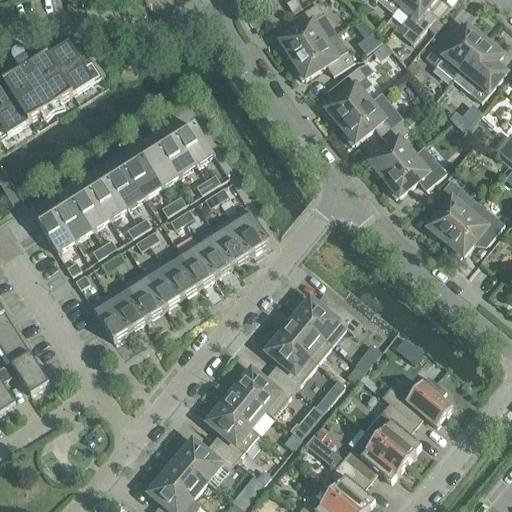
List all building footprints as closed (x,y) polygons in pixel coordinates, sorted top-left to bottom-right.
[(377,4),(394,17),(398,12),(408,0),(369,0),(376,5),(377,4)] [(408,0),(398,12),(408,20),(396,34),(413,48),(435,21),(426,14),(437,0),(408,0)] [(285,7),(287,9),(290,15),(299,11),(294,2),(285,7)] [(293,64),(335,38),(323,19),(325,19),(317,7),(296,21),(302,31),(281,45),(282,46),(279,48),(287,61),(290,59),(293,64)] [(443,27),(435,21),(427,31),(435,37),(443,27)] [(426,62),(453,84),(485,45),(480,42),(483,39),(471,29),(468,32),(467,31),(451,50),(442,42),(426,62)] [(365,58),(380,46),(372,35),(356,47),(365,58)] [(348,55),(346,56),(335,38),(293,64),(296,69),(293,71),(302,84),(305,82),(305,83),(327,70),(333,80),(355,66),(348,55)] [(0,143),(1,145),(102,81),(77,41),(0,89),(0,143)] [(502,59),(504,56),(492,46),(490,49),(485,45),(453,84),(479,106),(496,87),(487,79),(503,60),(502,59)] [(15,67),(18,72),(30,65),(27,59),(27,58),(26,57),(25,56),(24,56),(24,55),(23,55),(22,55),(21,55),(20,55),(19,55),(18,55),(17,56),(16,56),(16,57),(15,57),(15,58),(14,59),(14,60),(14,61),(13,61),(13,62),(13,63),(14,64),(14,65),(14,66),(15,66),(15,67)] [(367,67),(360,73),(358,71),(338,87),(346,97),(327,113),(327,114),(325,116),(334,128),(337,126),(341,130),(370,106),(362,97),(372,88),(366,81),(373,76),(367,67)] [(375,132),(382,141),(402,125),(404,124),(382,97),(370,106),(341,130),(345,135),(342,137),(352,149),(355,147),(355,148),(375,132)] [(411,117),(404,124),(409,130),(417,124),(411,117)] [(385,184),(414,160),(400,143),(410,135),(402,125),(382,141),(390,150),(370,166),(371,167),(368,169),(378,181),(381,179),(385,184)] [(465,138),(470,132),(462,126),(457,132),(465,138)] [(215,159),(196,129),(178,141),(197,170),(215,159)] [(511,140),(510,139),(498,154),(511,166),(511,140)] [(161,151),(180,181),(197,170),(178,141),(161,151)] [(144,162),(162,192),(180,181),(161,151),(144,162)] [(414,160),(385,184),(389,188),(386,191),(396,203),(399,200),(399,201),(419,185),(427,195),(446,178),(438,168),(428,176),(414,160)] [(126,173),(145,203),(162,192),(144,162),(126,173)] [(504,175),(507,171),(505,166),(500,165),(496,169),(498,175),(504,175)] [(145,203),(126,173),(109,184),(128,214),(145,203)] [(206,185),(211,193),(221,187),(216,179),(206,185)] [(92,195),(111,225),(128,214),(109,184),(92,195)] [(211,193),(206,185),(197,191),(202,199),(211,193)] [(441,242),(446,246),(478,207),(451,185),(435,205),(444,212),(428,232),(429,233),(427,235),(439,245),(441,242)] [(229,201),(224,192),(215,198),(220,207),(229,201)] [(111,225),(92,195),(75,206),(93,236),(111,225)] [(205,204),(210,212),(220,207),(215,198),(205,204)] [(171,207),(177,215),(186,209),(181,201),(171,207)] [(57,217),(76,247),(93,236),(75,206),(57,217)] [(177,215),(171,207),(162,212),(167,221),(177,215)] [(505,229),(495,221),(478,207),(446,246),(450,250),(448,253),(460,263),(462,260),(463,261),(479,241),(489,249),(505,229)] [(229,222),(253,259),(271,248),(247,210),(229,222)] [(180,220),(185,228),(195,222),(189,214),(180,220)] [(40,228),(58,258),(76,247),(57,217),(40,228)] [(171,226),(176,234),(185,228),(180,220),(171,226)] [(137,228),(142,237),(152,231),(146,222),(137,228)] [(212,233),(236,270),(253,259),(229,222),(212,233)] [(142,237),(137,228),(128,234),(133,243),(142,237)] [(236,270),(212,233),(195,244),(200,251),(218,281),(236,270)] [(151,250),(160,244),(155,236),(146,242),(151,250)] [(136,247),(141,256),(151,250),(146,242),(136,247)] [(102,250),(108,259),(117,253),(112,244),(102,250)] [(108,259),(102,250),(93,256),(99,264),(108,259)] [(182,262),(201,292),(218,281),(200,251),(182,262)] [(116,272),(126,266),(120,257),(111,263),(116,272)] [(201,292),(182,262),(165,273),(184,303),(201,292)] [(102,269),(107,278),(116,272),(111,263),(102,269)] [(143,276),(167,314),(184,303),(165,273),(160,265),(143,276)] [(67,272),(73,281),(82,275),(77,266),(67,272)] [(126,287),(149,324),(167,314),(143,276),(126,287)] [(76,285),(81,294),(91,288),(85,279),(76,285)] [(149,324),(126,287),(108,298),(132,335),(149,324)] [(90,309),(114,347),(132,335),(108,298),(90,309)] [(296,320),(333,351),(347,334),(353,339),(363,328),(337,306),(328,316),(311,302),(296,320)] [(0,347),(18,336),(0,307),(0,347)] [(333,351),(296,320),(281,338),(318,369),(333,351)] [(0,347),(0,349),(31,399),(50,387),(18,336),(0,347)] [(284,371),(277,379),(296,395),(318,369),(281,338),(266,356),(284,371)] [(414,368),(423,357),(404,342),(396,353),(414,368)] [(373,368),(363,360),(355,370),(356,370),(365,377),(373,368)] [(365,377),(356,370),(348,381),(356,388),(365,377)] [(11,382),(4,371),(0,373),(0,383),(3,387),(11,382)] [(277,379),(269,388),(252,373),(247,379),(243,377),(235,388),(238,390),(237,391),(266,416),(274,422),(296,395),(277,379)] [(437,432),(453,413),(441,403),(447,396),(428,381),(413,398),(404,391),(398,398),(391,392),(382,402),(389,408),(390,408),(413,427),(421,418),(437,432)] [(0,418),(16,409),(3,387),(0,383),(0,418)] [(222,409),(252,433),(266,416),(237,391),(222,409)] [(318,413),(324,418),(329,411),(324,406),(318,413)] [(405,437),(413,427),(390,408),(389,408),(366,436),(375,444),(376,443),(407,468),(421,451),(405,437)] [(218,450),(237,466),(259,439),(252,433),(222,409),(207,427),(225,442),(218,450)] [(297,427),(290,435),(293,437),(301,445),(308,437),(298,428),(297,427)] [(321,434),(316,440),(326,448),(330,442),(321,434)] [(375,473),(391,487),(407,468),(376,443),(375,444),(366,436),(344,463),(367,483),(375,473)] [(292,456),(301,445),(293,437),(283,449),(292,456)] [(324,447),(315,439),(306,449),(316,457),(324,447)] [(237,466),(218,450),(211,459),(193,444),(178,462),(208,487),(222,469),(229,476),(237,466)] [(178,462),(163,479),(193,504),(208,487),(178,462)] [(370,511),(376,506),(359,492),(367,483),(344,463),(329,481),(339,488),(330,499),(345,511),(370,511)] [(261,477),(257,482),(265,489),(272,481),(266,476),(261,477)] [(186,511),(193,504),(163,479),(148,497),(165,511),(186,511)] [(262,492),(265,489),(253,480),(250,483),(262,492)] [(345,511),(330,499),(321,491),(312,502),(303,511),(345,511)]
